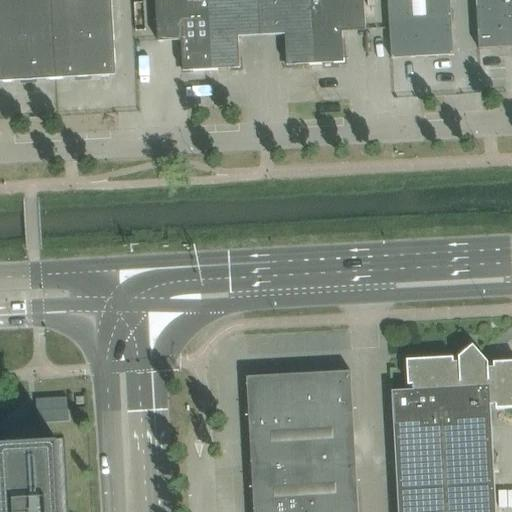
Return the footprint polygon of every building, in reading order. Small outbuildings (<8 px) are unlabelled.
[(0,0),(0,82),(56,79),(51,0),(0,0)] [(51,0),(56,79),(116,76),(115,56),(112,0),(51,0)] [(212,71),(208,0),(156,0),(158,43),(182,41),(183,67),(189,72),(212,71)] [(208,0),(212,71),(235,69),(240,64),(239,38),(262,37),(260,0),(208,0)] [(315,65),(311,0),(260,0),(262,37),(286,36),(287,61),(293,66),(315,65)] [(311,0),(315,65),(339,64),(344,58),(343,33),(366,31),(364,0),(311,0)] [(388,0),(392,59),(454,56),(450,0),(388,0)] [(511,0),(476,0),(479,50),(511,48),(511,0)] [(488,363),(473,346),(459,358),(459,363),(454,363),(454,358),(407,361),(408,386),(413,386),(414,391),(392,392),(398,511),(496,511),(491,405),(496,405),(496,410),(511,408),(511,362),(494,363),(494,368),(488,368),(488,363)] [(255,393),(248,393),(251,451),(355,445),(352,392),(351,372),(262,377),(263,384),(255,393)] [(0,511),(70,511),(66,440),(0,443),(0,511)] [(358,511),(355,445),(251,451),(254,511),(358,511)]
